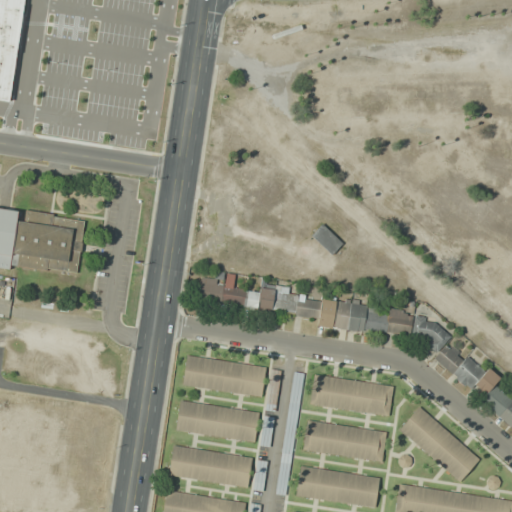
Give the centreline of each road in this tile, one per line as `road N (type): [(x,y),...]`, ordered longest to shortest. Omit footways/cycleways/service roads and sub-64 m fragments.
road 1 (primary): [(206,0),(130,511)]
road 2 (residential): [(158,326),(405,361),(511,454)]
road 3 (residential): [(0,144),(181,169)]
